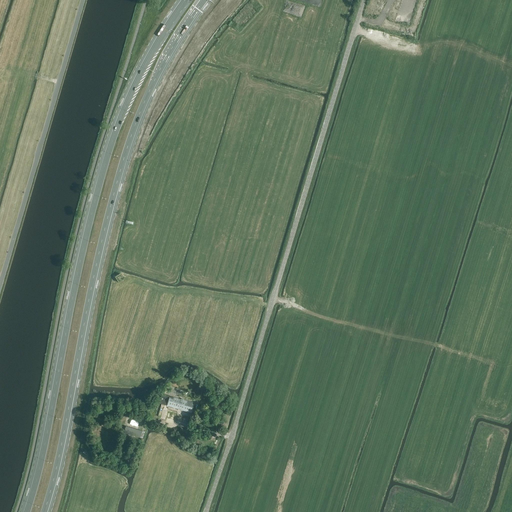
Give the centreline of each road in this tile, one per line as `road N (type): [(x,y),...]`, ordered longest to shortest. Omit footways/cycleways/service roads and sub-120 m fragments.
road 1 (primary): [(44,511),(126,149),(160,68),(204,0)]
road 2 (primary): [(185,0),(142,70),(107,155),(27,511)]
road 3 (unclassified): [(205,511),(365,0)]
road 4 (unclassified): [(0,285),(82,0)]
road 5 (track): [(411,353),(366,328),(272,300)]
